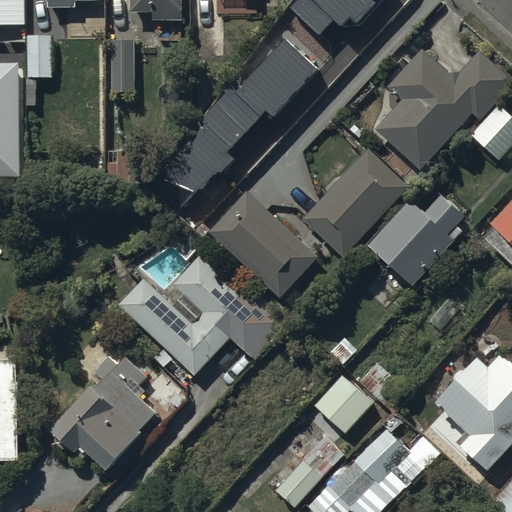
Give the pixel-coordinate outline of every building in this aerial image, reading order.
[(0,0),(0,22),(25,22),(24,0),(0,0)] [(132,0),(133,10),(153,10),(153,19),(180,19),(179,0),(132,0)] [(298,0),(291,8),(320,36),(334,21),(347,32),(374,3),(371,0),(298,0)] [(27,76),(51,76),(51,33),(27,33),(27,76)] [(134,38),(111,38),(111,86),(134,86),(134,38)] [(318,70),(285,38),(236,89),(232,85),(199,119),(204,124),(152,178),(185,210),(233,161),(226,154),(267,111),(273,116),(318,70)] [(511,76),(511,73),(478,43),(459,63),(448,64),(421,40),(386,78),(402,93),(377,120),(419,159),(472,102),(481,110),(511,76)] [(18,63),(0,62),(0,170),(19,170),(18,63)] [(511,136),(511,111),(496,98),(469,128),(497,153),(511,136)] [(269,125),(253,140),(267,155),(283,140),(269,125)] [(407,180),(366,142),(301,212),(342,250),(407,180)] [(246,182),(207,223),(276,288),(314,248),(246,182)] [(424,200),(408,193),(369,234),(412,275),(452,233),(448,229),(456,222),(451,217),(463,205),(440,184),(424,200)] [(511,188),(489,213),(493,217),(483,228),(511,254),(511,253),(511,188)] [(242,284),(200,244),(170,275),(174,278),(165,287),(144,267),(121,291),(193,359),(229,322),(255,347),(287,313),(249,277),(242,284)] [(0,447),(16,447),(14,347),(0,346),(0,447)] [(116,355),(108,347),(94,362),(99,366),(51,417),(73,438),(79,431),(105,455),(153,404),(129,381),(143,367),(122,348),(116,355)] [(383,361),(361,386),(394,416),(417,392),(383,361)] [(481,366),(436,410),(467,442),(458,451),(487,480),(511,455),(511,369),(506,363),(491,377),(481,366)] [(321,415),(346,439),(376,409),(352,384),(321,415)] [(358,469),(312,511),(349,511),(351,510),(353,511),(389,511),(431,472),(391,431),(355,466),(358,469)] [(298,458),(272,484),(282,494),(278,498),(292,511),(299,511),(326,486),(324,484),(348,459),(329,441),(305,465),(298,458)] [(168,455),(113,511),(180,511),(173,506),(196,482),(168,455)] [(510,511),(511,511),(511,470),(491,494),(510,511)] [(241,511),(229,502),(219,511),(241,511)]
